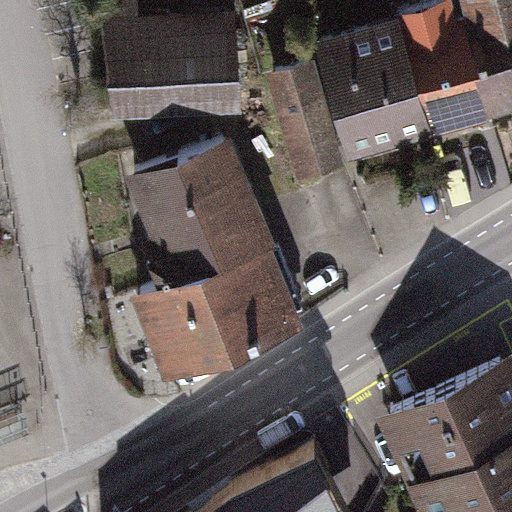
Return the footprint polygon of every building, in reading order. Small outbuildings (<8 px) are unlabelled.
[(458,0),(408,0),(386,6),(416,123),(485,105),(458,0)] [(511,0),(458,0),(485,105),(511,98),(511,0)] [(386,6),(316,24),(346,140),(416,123),(386,6)] [(244,12),(99,20),(104,112),(249,105),(244,12)] [(119,168),(161,278),(268,237),(226,127),(119,168)] [(299,317),(268,237),(161,278),(131,289),(162,370),(299,317)] [(375,404),(406,473),(511,424),(511,355),(507,345),(375,404)] [(511,511),(511,424),(406,473),(423,511),(511,511)] [(320,511),(274,448),(188,511),(320,511)]
